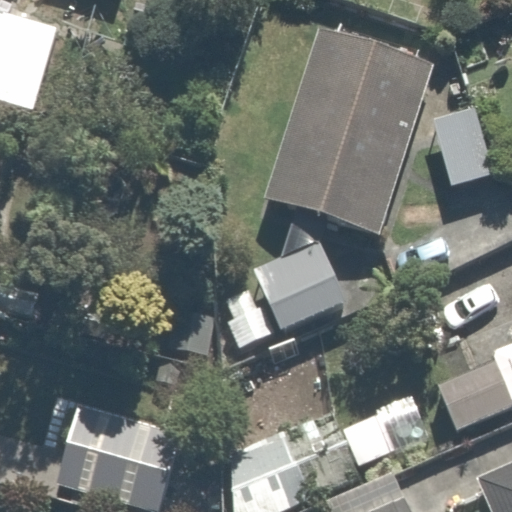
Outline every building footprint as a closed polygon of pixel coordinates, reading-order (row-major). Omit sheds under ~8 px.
[(0,100),(37,110),(58,29),(0,13),(0,100)] [(383,237),(432,73),(314,38),(265,201),(383,237)] [(458,195),(504,180),(485,120),(439,134),(458,195)] [(0,230),(14,179),(0,175),(0,230)] [(258,273),(263,285),(224,302),(246,355),(285,338),(344,314),(317,249),(258,273)] [(511,409),(511,373),(506,361),(427,398),(447,440),(511,409)] [(158,511),(183,433),(78,401),(54,481),(157,511),(158,511)] [(511,511),(511,469),(473,488),(483,511),(511,511)]
